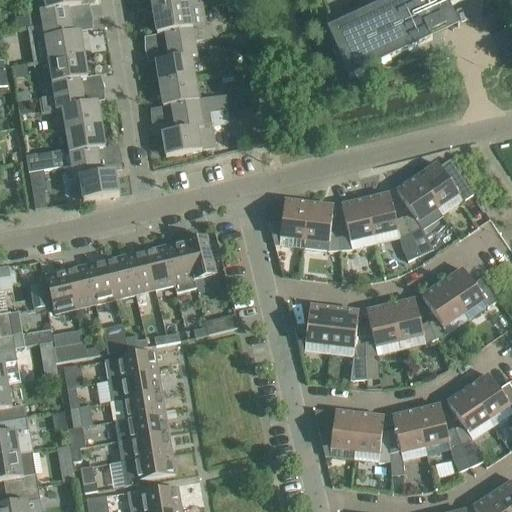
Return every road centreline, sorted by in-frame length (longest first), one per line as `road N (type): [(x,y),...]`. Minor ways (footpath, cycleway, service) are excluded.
road 1 (residential): [(244,187),(511,124)]
road 2 (residential): [(267,288),(358,298),(412,285),(492,234)]
road 3 (residential): [(291,392),(386,403),(439,390),(501,348)]
road 4 (residential): [(147,210),(113,0)]
road 5 (residential): [(316,502),(409,508),(466,495),(511,466)]
road 6 (residential): [(0,241),(147,210)]
